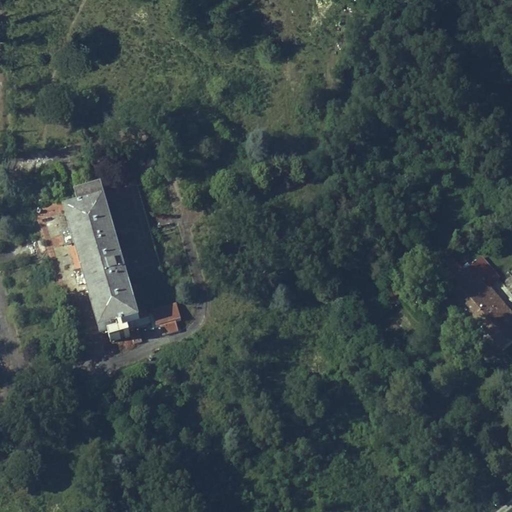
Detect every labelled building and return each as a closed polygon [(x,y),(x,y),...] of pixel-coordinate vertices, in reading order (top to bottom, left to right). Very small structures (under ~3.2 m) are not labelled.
[(82,191),(97,187),(95,182),(81,186),(82,191)] [(98,202),(101,201),(98,190),(73,198),(76,208),(98,202)] [(100,331),(134,321),(98,202),(64,212),(70,231),(73,242),(82,271),(85,281),(100,331)] [(73,242),(70,231),(59,234),(63,245),(73,242)] [(469,268),(461,259),(439,277),(447,286),(469,268)] [(480,259),(469,268),(484,286),(487,289),(497,280),(480,259)] [(447,286),(462,304),(484,286),(469,268),(447,286)] [(85,281),(82,271),(72,274),(75,284),(85,281)] [(511,323),(511,318),(484,286),(462,304),(502,351),(511,343),(511,326),(511,325),(511,323)] [(162,313),(151,316),(154,327),(157,326),(160,335),(176,330),(173,321),(179,320),(174,304),(161,308),(162,313)] [(149,311),(151,316),(162,313),(161,308),(149,311)] [(141,342),(138,328),(129,330),(133,344),(141,342)] [(140,374),(127,380),(132,389),(144,383),(140,374)]
